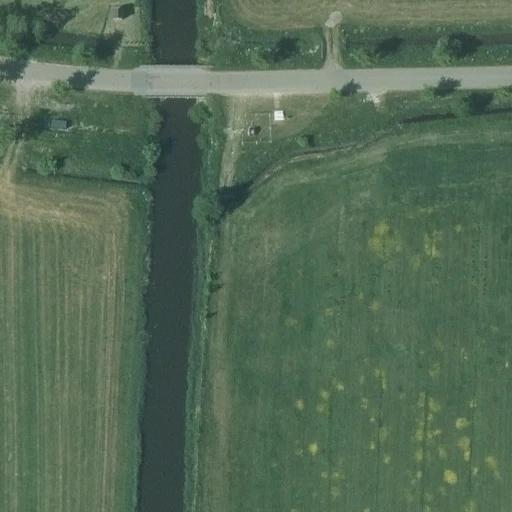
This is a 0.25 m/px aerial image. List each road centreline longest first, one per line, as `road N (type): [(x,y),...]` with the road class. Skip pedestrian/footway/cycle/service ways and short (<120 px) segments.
road 1 (tertiary): [(511,78),(147,83)]
road 2 (tertiary): [(0,68),(147,83)]
